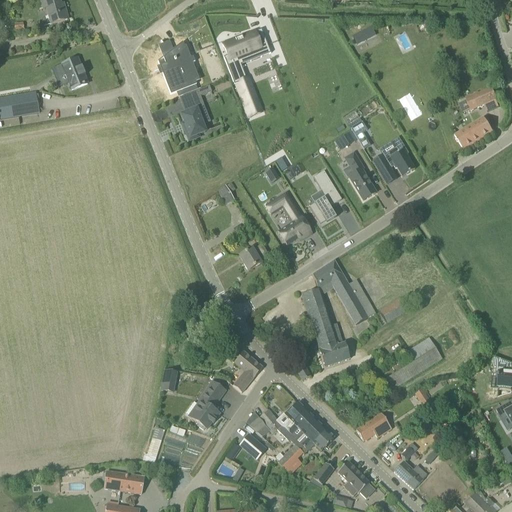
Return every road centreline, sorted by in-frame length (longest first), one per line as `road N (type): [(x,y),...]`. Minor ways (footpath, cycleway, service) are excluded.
road 1 (unclassified): [(232,319),(511,133)]
road 2 (unclassified): [(232,319),(122,55)]
road 3 (residential): [(343,511),(202,483),(272,369)]
road 4 (residential): [(418,511),(272,369)]
